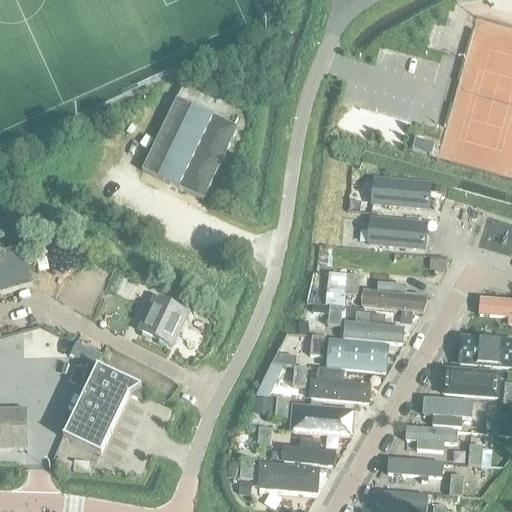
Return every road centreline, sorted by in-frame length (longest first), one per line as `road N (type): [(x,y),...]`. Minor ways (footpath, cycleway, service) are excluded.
road 1 (unclassified): [(178,511),(198,443),(267,292),(303,104),(353,0)]
road 2 (residential): [(331,511),(460,292),(485,276),(511,282)]
